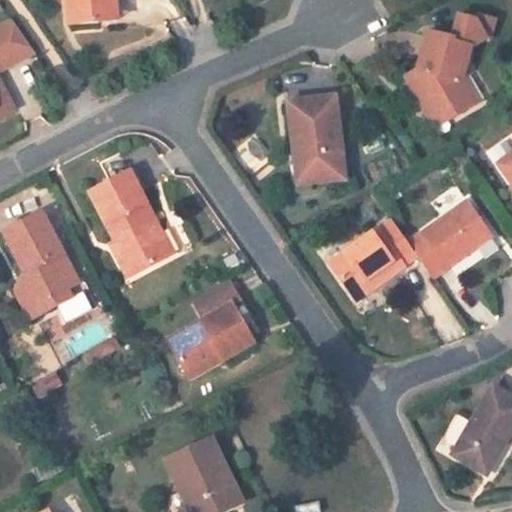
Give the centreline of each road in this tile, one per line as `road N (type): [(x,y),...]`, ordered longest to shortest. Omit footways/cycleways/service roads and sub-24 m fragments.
road 1 (residential): [(368,390),(160,100)]
road 2 (residential): [(362,2),(160,100)]
road 3 (residential): [(160,100),(0,178)]
road 4 (residential): [(368,390),(511,321)]
road 5 (residential): [(427,511),(368,390)]
